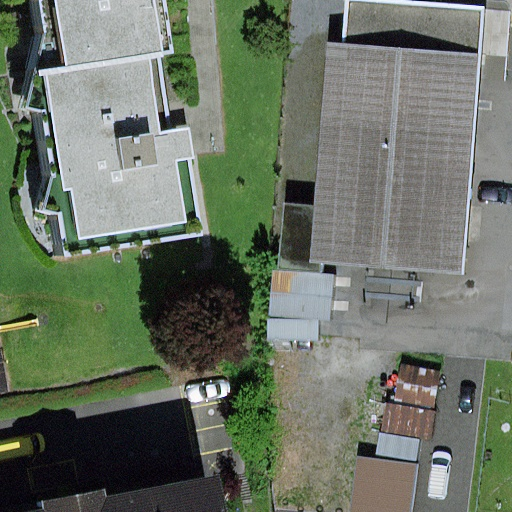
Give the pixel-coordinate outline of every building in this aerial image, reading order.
[(28,0),(40,72),(144,56),(158,54),(149,0),(28,0)] [(285,208),(280,263),(465,279),(488,8),(389,0),(350,0),(346,45),(330,43),(315,210),(285,208)] [(26,75),(54,258),(189,237),(174,143),(172,129),(156,132),(144,56),(40,72),(26,75)] [(270,272),(267,314),(330,319),(333,276),(270,272)] [(400,365),(393,399),(433,406),(440,372),(400,365)] [(431,441),(435,413),(386,404),(381,432),(431,441)] [(355,458),(347,511),(410,511),(416,467),(355,458)] [(218,511),(211,473),(23,511),(218,511)]
